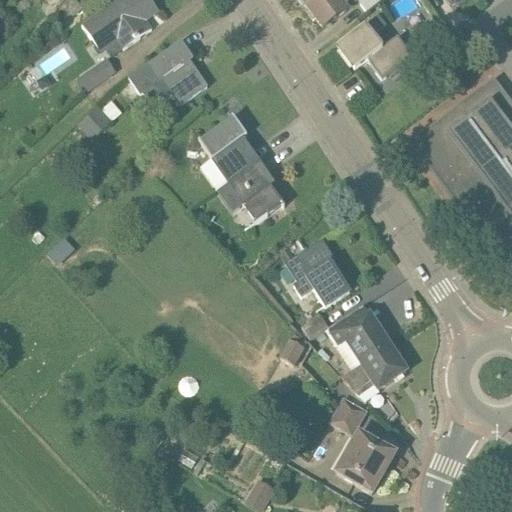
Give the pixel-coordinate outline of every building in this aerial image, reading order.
[(60,31),(83,10),(73,0),(71,0),(50,20),(60,31)] [(110,33),(123,52),(152,32),(146,23),(159,14),(149,0),(122,0),(82,28),(93,44),(110,33)] [(299,0),(307,10),(320,0),(299,0)] [(355,0),(320,0),(307,10),(323,31),(347,13),(346,12),(358,3),(355,0)] [(363,0),(359,3),(367,13),(384,0),(363,0)] [(417,0),(396,0),(391,4),(399,16),(419,3),(417,0)] [(444,0),(450,9),(461,0),(444,0)] [(378,18),(368,25),(375,35),(385,27),(378,18)] [(337,50),(355,73),(382,52),(365,29),(337,50)] [(180,109),(208,89),(196,73),(193,75),(187,66),(193,62),(181,45),(128,82),(140,99),(143,97),(150,102),(152,103),(154,104),(157,104),(159,104),(161,104),(163,103),(165,103),(168,101),(169,99),(171,98),(180,109)] [(467,58),(447,73),(453,81),(473,66),(467,58)] [(107,62),(79,81),(87,93),(115,74),(107,62)] [(511,105),(494,82),(409,146),(499,264),(511,253),(511,105)] [(91,143),(112,125),(100,111),(98,109),(77,128),(91,143)] [(211,162),(228,186),(254,167),(238,145),(247,139),(233,119),(198,143),(211,162)] [(254,167),(228,186),(243,207),(256,226),(267,218),(282,208),(283,210),(284,209),(271,190),(270,190),(254,167)] [(49,256),(58,268),(76,254),(67,242),(49,256)] [(300,300),(312,293),(313,292),(326,311),(350,296),(330,266),(334,264),(322,245),(287,268),(297,284),(292,288),(300,300)] [(324,334),(351,374),(390,349),(373,324),(369,326),(360,311),(363,309),(363,308),(328,330),(324,333),(324,334)] [(310,342),(324,334),(324,333),(328,330),(320,318),(302,329),(310,342)] [(327,340),(323,335),(316,339),(320,345),(327,340)] [(280,361),(294,369),(304,352),(290,344),(280,361)] [(351,374),(342,380),(355,395),(372,383),(378,393),(406,374),(390,349),(351,374)] [(368,408),(387,428),(398,417),(385,397),(368,408)] [(331,426),(352,438),(365,416),(344,403),(331,426)] [(335,476),(372,497),(387,471),(382,468),(390,453),(359,435),(335,476)] [(204,458),(193,475),(197,477),(208,460),(204,458)] [(270,511),(279,496),(265,489),(253,510),(256,511),(270,511)]
